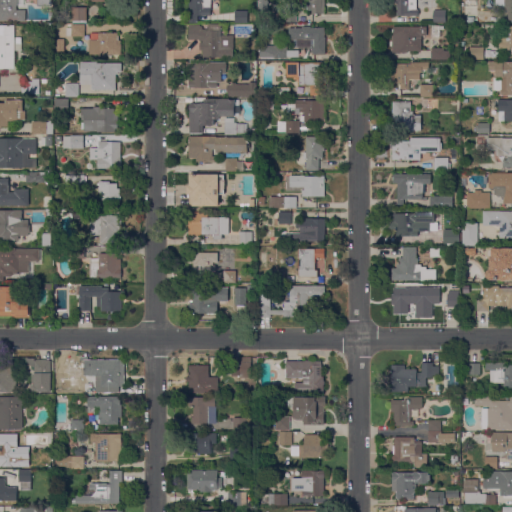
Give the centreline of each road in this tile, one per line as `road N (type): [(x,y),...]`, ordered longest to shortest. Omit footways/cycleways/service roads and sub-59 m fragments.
road 1 (residential): [(511,338),(0,338)]
road 2 (residential): [(154,511),(154,0)]
road 3 (residential): [(358,511),(358,0)]
